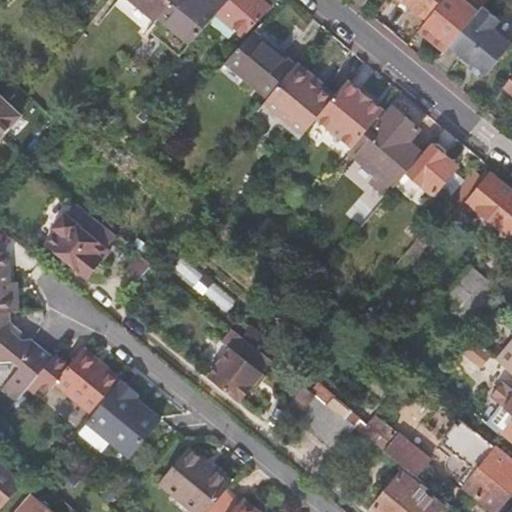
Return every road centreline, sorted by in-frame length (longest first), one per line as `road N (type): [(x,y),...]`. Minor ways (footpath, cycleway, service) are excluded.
road 1 (residential): [(330,511),(36,273)]
road 2 (residential): [(317,0),(511,159)]
